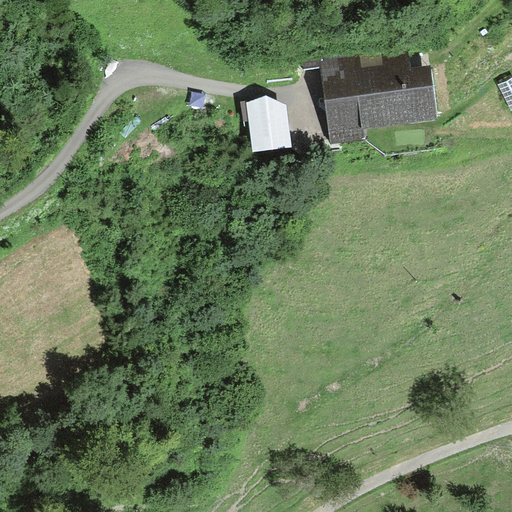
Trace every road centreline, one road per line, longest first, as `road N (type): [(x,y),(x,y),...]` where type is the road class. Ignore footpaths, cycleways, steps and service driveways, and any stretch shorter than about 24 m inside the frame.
road 1 (track): [(0,210),(39,186),(112,89),(134,78),(297,95)]
road 2 (track): [(511,427),(367,481),(318,511)]
